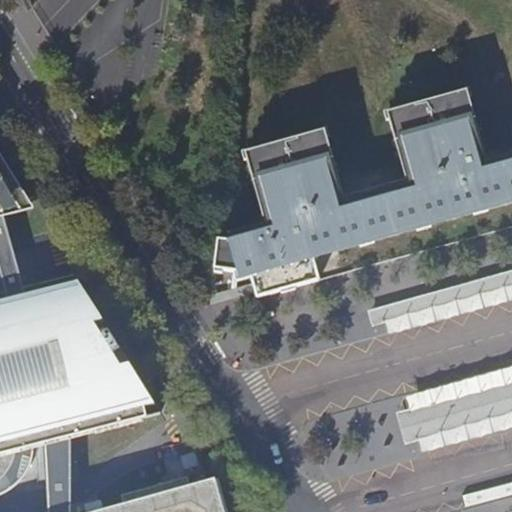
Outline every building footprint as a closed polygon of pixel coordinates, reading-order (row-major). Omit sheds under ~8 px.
[(220,284),(226,304),(289,287),(283,267),(280,268),(279,265),(506,199),(494,155),(471,162),(468,149),(475,147),(458,90),(384,112),(403,180),(340,199),(319,127),(241,150),(262,221),(224,232),(223,240),(209,240),(207,267),(218,269),(223,283),(220,284)] [(0,236),(16,233),(16,224),(13,219),(10,221),(0,204),(0,236)] [(22,207),(13,213),(21,226),(30,221),(22,207)] [(511,298),(511,266),(369,304),(377,334),(511,298)] [(0,491),(2,491),(10,484),(16,477),(20,469),(23,460),(26,443),(26,432),(145,400),(100,327),(89,330),(86,323),(96,321),(70,278),(0,296),(0,491)] [(511,364),(405,394),(409,407),(395,411),(405,444),(418,440),(422,451),(511,426),(511,364)] [(219,511),(214,490),(210,477),(84,511),(219,511)]
